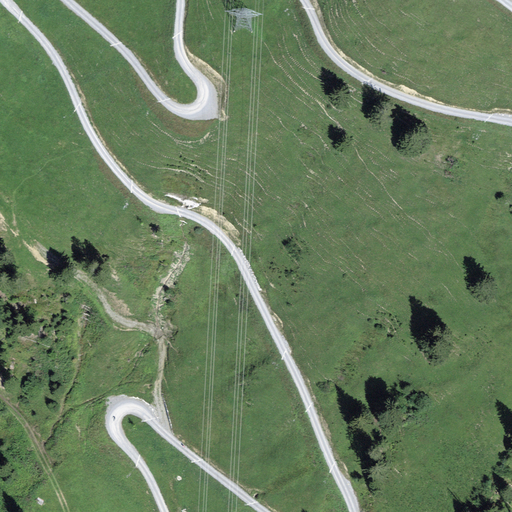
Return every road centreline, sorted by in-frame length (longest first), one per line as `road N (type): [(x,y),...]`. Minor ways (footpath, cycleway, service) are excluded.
road 1 (track): [(353,511),(306,395),(227,242),(210,224),(157,206),(132,186),(93,136),(49,49),(6,0)]
road 2 (track): [(0,206),(59,266),(87,278),(112,316),(160,336),(159,426)]
road 3 (track): [(66,0),(181,110),(198,107),(204,92),(180,56),(181,0)]
road 4 (track): [(304,0),(332,54),(373,83),(511,123)]
road 5 (track): [(34,0),(61,123),(38,129),(0,103)]
road 6 (track): [(164,511),(113,427),(126,409),(159,426)]
road 7 (track): [(159,426),(266,511)]
road 8 (track): [(0,397),(26,420),(66,511)]
